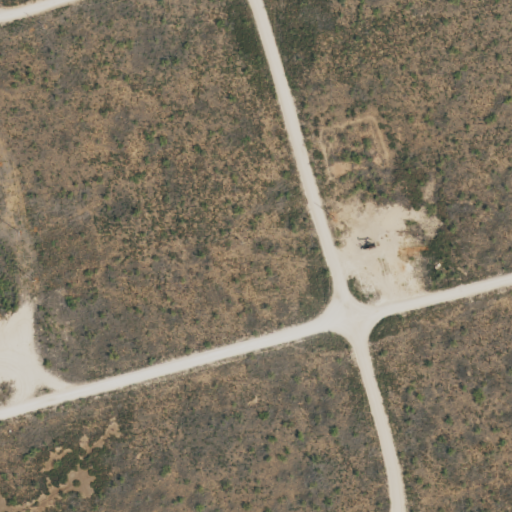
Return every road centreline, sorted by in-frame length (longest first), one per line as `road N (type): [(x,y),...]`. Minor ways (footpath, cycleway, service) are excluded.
road 1 (track): [(511,271),(0,413)]
road 2 (track): [(259,0),(345,316),(383,419),(397,511)]
